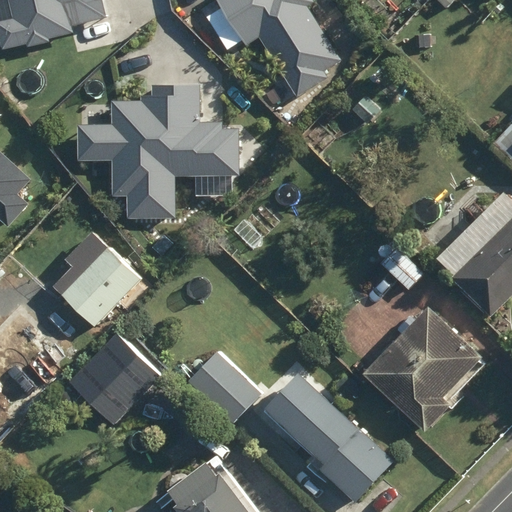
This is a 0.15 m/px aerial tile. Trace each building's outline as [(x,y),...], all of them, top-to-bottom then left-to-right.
[(2,19),(9,47),(33,41),(34,44),(57,39),(56,36),(80,30),(78,23),(113,14),(109,0),(15,0),(19,15),(2,19)] [(226,0),(253,43),(266,35),(304,95),(334,76),(330,69),(347,59),(313,5),(321,0),(320,0),(226,0)] [(119,158),(120,194),(134,193),(134,216),(158,216),(158,226),(176,225),(176,216),(183,215),(183,174),(246,173),(246,126),(229,126),(229,119),(208,119),(207,81),(160,82),(160,92),(149,92),(149,97),(119,97),(120,121),(85,121),(86,158),(119,158)] [(511,126),(509,124),(494,140),(511,156),(511,126)] [(0,212),(14,225),(35,202),(23,192),(37,177),(0,142),(0,126),(1,126),(0,125),(0,212)] [(449,274),(447,277),(487,317),(511,291),(511,201),(503,193),(436,262),(449,274)] [(55,286),(96,326),(140,280),(91,232),(64,260),(73,268),(55,286)] [(393,247),(377,265),(406,291),(422,274),(393,247)] [(360,375),(422,432),(446,406),(450,410),(463,396),(459,392),(485,364),(424,306),(360,375)] [(56,363),(19,323),(0,340),(0,409),(3,413),(36,382),(42,389),(50,382),(43,374),(56,363)] [(159,375),(113,333),(64,387),(110,429),(159,375)] [(217,350),(186,381),(229,424),(260,392),(217,350)] [(285,415),(287,417),(279,425),(318,462),(320,464),(315,469),(350,503),(391,461),(359,430),(357,432),(312,387),(285,415)] [(164,491),(174,504),(171,506),(175,511),(246,511),(216,472),(211,476),(201,463),(164,491)] [(60,478),(43,497),(60,511),(62,511),(78,494),(60,478)]
